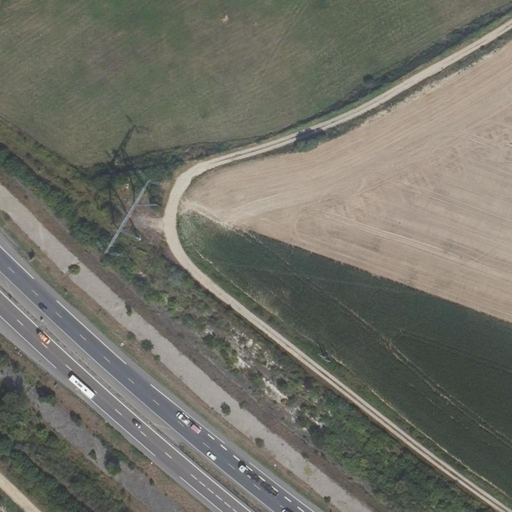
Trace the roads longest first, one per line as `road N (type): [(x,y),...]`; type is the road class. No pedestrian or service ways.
road 1 (track): [(507,511),(194,272),(174,242),(170,217),(175,193),(195,171),(330,127),(511,26)]
road 2 (trunk): [(293,511),(189,430),(0,258)]
road 3 (trunk): [(0,304),(238,511)]
